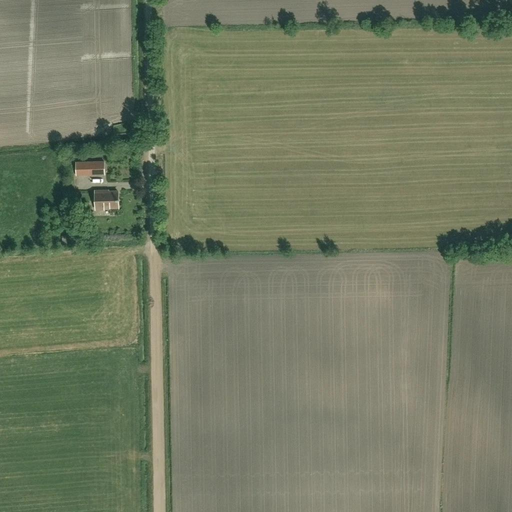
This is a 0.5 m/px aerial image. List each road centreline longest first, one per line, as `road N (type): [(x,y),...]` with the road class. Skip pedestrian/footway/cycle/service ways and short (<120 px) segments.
road 1 (track): [(160,511),(155,252)]
road 2 (unclassified): [(155,252),(149,0)]
